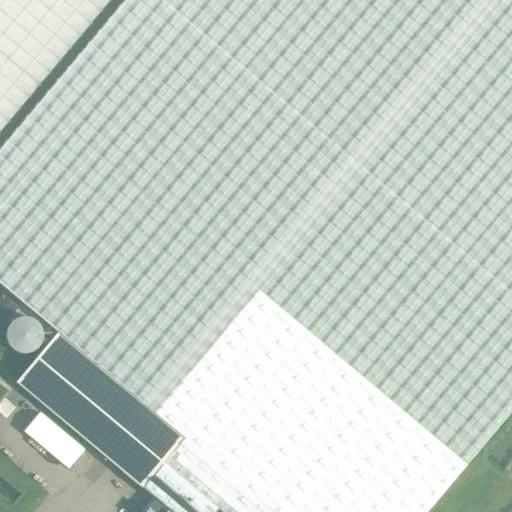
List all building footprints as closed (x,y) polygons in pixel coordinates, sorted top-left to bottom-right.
[(0,0),(0,131),(109,0),(0,0)] [(0,284),(57,333),(184,435),(142,487),(171,511),(214,511),(217,509),(221,511),(425,511),(511,409),(511,0),(124,0),(0,148),(0,284)] [(36,321),(27,333),(42,345),(51,332),(36,321)] [(142,487),(184,435),(57,333),(15,383),(141,488),(142,487)] [(0,371),(0,395),(12,381),(0,371)] [(34,418),(23,431),(68,469),(83,450),(39,412),(34,418)] [(165,511),(151,500),(150,499),(138,511),(165,511)]
